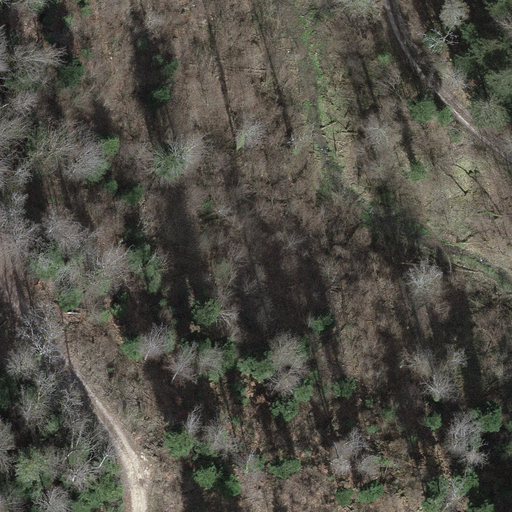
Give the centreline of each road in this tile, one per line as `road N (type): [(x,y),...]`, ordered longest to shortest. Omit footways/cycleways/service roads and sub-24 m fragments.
road 1 (track): [(138,511),(120,429),(0,275)]
road 2 (track): [(511,160),(408,47),(394,0)]
